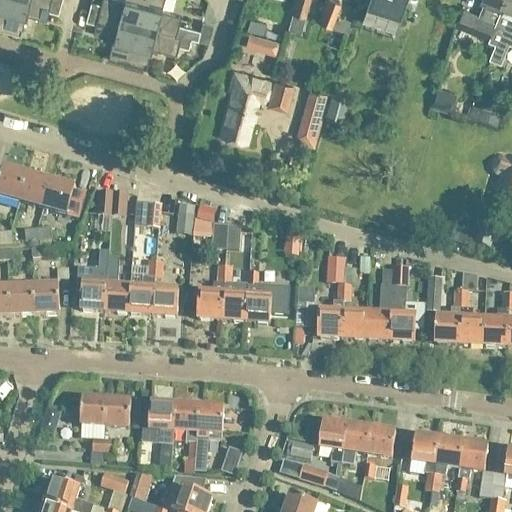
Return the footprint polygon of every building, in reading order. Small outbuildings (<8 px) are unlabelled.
[(0,0),(0,30),(20,36),(25,16),(45,21),(48,12),(57,14),(61,0),(0,0)] [(178,26),(181,17),(161,11),(163,0),(122,0),(122,1),(118,0),(101,0),(100,5),(90,2),(85,22),(95,24),(92,34),(112,39),(107,59),(145,69),(150,49),(170,55),(173,45),(198,52),(200,43),(197,42),(200,32),(188,29),(178,26)] [(304,17),(309,0),(294,0),(291,13),(304,17)] [(328,26),(338,2),(332,0),(324,0),(315,21),(328,26)] [(367,0),(365,8),(398,18),(404,0),(367,0)] [(463,9),(455,27),(471,33),(487,40),(503,0),(481,0),(480,2),(487,5),(482,17),(463,9)] [(511,0),(503,0),(487,40),(497,44),(491,59),(500,63),(506,48),(508,49),(509,44),(511,45),(511,0)] [(371,61),(387,18),(369,11),(354,51),(367,56),(359,79),(372,84),(380,64),(371,61)] [(424,17),(407,14),(405,29),(421,32),(424,17)] [(275,60),(280,44),(248,36),(244,52),(275,60)] [(352,79),(357,54),(342,51),(338,76),(352,79)] [(219,138),(245,145),(257,101),(263,103),(269,83),(233,73),(228,91),(232,91),(219,138)] [(294,87),(273,81),(266,108),(287,114),(294,87)] [(307,90),(304,103),(323,108),(326,95),(307,90)] [(339,121),(345,100),(330,96),(325,118),(339,121)] [(450,117),(453,105),(435,100),(431,112),(438,114),(450,117)] [(500,111),(471,110),(470,129),(499,130),(500,111)] [(511,203),(511,159),(505,158),(503,157),(500,158),(499,158),(497,159),(495,160),(493,163),(492,164),(492,166),(492,169),(492,170),(492,172),(493,174),(494,175),(495,176),(497,177),(498,178),(501,179),(494,198),(511,203)] [(0,198),(18,204),(26,175),(2,168),(0,175),(0,198)] [(42,210),(50,181),(26,175),(18,204),(42,210)] [(73,192),(74,188),(50,181),(42,210),(78,220),(85,195),(73,192)] [(96,215),(111,217),(113,194),(98,193),(96,215)] [(127,195),(113,194),(111,217),(125,218),(127,195)] [(157,230),(158,206),(146,205),(145,229),(157,230)] [(178,215),(176,236),(191,238),(193,207),(180,206),(179,215),(178,215)] [(490,249),(498,220),(483,215),(474,245),(490,249)] [(195,221),(193,238),(211,240),(213,225),(195,221)] [(226,251),(227,228),(214,227),(212,250),(226,251)] [(244,323),(246,297),(236,296),(237,286),(232,285),(233,269),(237,269),(240,229),(227,228),(226,251),(224,268),(220,322),(244,323)] [(51,241),(50,231),(37,232),(38,242),(51,241)] [(286,231),(285,243),(298,243),(299,232),(286,231)] [(38,242),(37,232),(24,233),(25,243),(38,242)] [(0,245),(12,244),(11,234),(0,234),(0,245)] [(45,260),(44,250),(31,251),(32,261),(45,260)] [(357,268),(356,251),(346,251),(347,269),(357,268)] [(21,262),(20,252),(7,253),(8,263),(21,262)] [(344,275),(345,271),(345,261),(326,260),(325,284),(344,284),(344,275)] [(162,263),(156,263),(148,262),(148,271),(161,272),(162,263)] [(220,322),(224,268),(218,268),(216,285),(213,285),(213,295),(198,294),(196,320),(220,322)] [(413,344),(414,318),(405,317),(406,293),(401,293),(401,289),(408,289),(409,269),(392,269),(392,273),(391,273),(388,343),(413,344)] [(161,281),(161,272),(148,271),(147,280),(154,281),(161,281)] [(356,271),(345,271),(344,275),(344,284),(344,286),(355,286),(356,271)] [(388,343),(391,273),(381,272),(379,316),(365,315),(364,342),(388,343)] [(257,288),(257,275),(248,274),(248,287),(257,288)] [(126,315),(128,288),(116,288),(117,278),(113,277),(106,277),(105,287),(104,287),(103,313),(126,315)] [(442,279),(428,278),(426,313),(440,314),(442,279)] [(151,317),(152,290),(153,290),(154,281),(147,280),(143,280),(142,289),(128,288),(126,315),(151,317)] [(103,313),(104,287),(81,285),(79,312),(103,313)] [(336,286),(336,295),(349,296),(350,287),(336,286)] [(58,316),(57,287),(32,288),(33,317),(58,316)] [(0,318),(9,318),(7,289),(0,288),(0,318)] [(33,317),(32,288),(7,289),(9,318),(33,317)] [(178,292),(153,290),(152,290),(151,317),(176,318),(178,292)] [(453,292),(453,301),(467,302),(467,293),(453,292)] [(349,304),(349,296),(336,295),(335,304),(343,304),(349,304)] [(511,295),(501,295),(501,304),(511,304),(511,295)] [(269,325),(270,299),(246,297),(244,323),(269,325)] [(466,311),(467,302),(453,301),(453,310),(459,310),(460,310),(466,311)] [(364,342),(365,315),(354,315),(354,305),(349,304),(343,304),(342,314),(341,314),(340,340),(364,342)] [(511,312),(511,304),(501,304),(501,312),(507,313),(508,313),(511,312)] [(297,305),(295,330),(297,330),(297,336),(306,337),(307,330),(312,331),(314,306),(297,305)] [(459,316),(459,310),(453,310),(449,310),(449,319),(435,319),(433,345),(457,346),(459,320),(459,316)] [(459,310),(459,316),(459,320),(457,346),(481,347),(482,321),(471,321),(472,311),(466,311),(460,310),(459,310)] [(505,349),(507,313),(501,312),(496,311),(495,322),(482,321),(481,347),(505,349)] [(340,340),(341,314),(317,313),(316,339),(340,340)] [(6,382),(0,387),(0,393),(6,399),(14,390),(6,382)] [(103,428),(105,402),(81,400),(79,427),(103,428)] [(128,430),(130,403),(105,402),(103,428),(128,430)] [(142,418),(140,445),(158,446),(171,447),(172,433),(174,406),(150,405),(149,418),(142,418)] [(174,406),(172,433),(186,434),(186,444),(189,444),(188,461),(194,462),(196,444),(196,441),(198,408),(174,406)] [(198,408),(196,441),(207,442),(207,435),(220,436),(222,410),(198,408)] [(76,438),(77,414),(57,413),(56,437),(76,438)] [(342,453),(346,427),(322,423),(318,449),(332,451),(331,465),(342,466),(344,453),(342,453)] [(367,457),(371,430),(346,427),(342,453),(344,453),(367,457)] [(390,460),(394,434),(371,430),(367,457),(390,460)] [(434,476),(439,441),(415,437),(411,463),(426,465),(424,475),(427,475),(425,484),(439,486),(440,477),(434,476)] [(102,454),(103,440),(92,440),(91,453),(102,454)] [(113,455),(114,441),(103,440),(102,454),(113,455)] [(194,462),(193,473),(205,474),(207,442),(196,441),(196,444),(194,462)] [(459,470),(463,444),(439,441),(434,476),(440,477),(446,478),(447,468),(459,470)] [(290,458),(311,462),(314,448),(293,444),(290,458)] [(483,474),(487,448),(463,444),(459,470),(457,480),(455,493),(464,495),(466,482),(469,482),(470,472),(483,474)] [(229,448),(220,473),(233,478),(242,453),(229,448)] [(511,451),(507,451),(503,477),(506,477),(504,490),(511,491),(511,451)] [(159,463),(158,472),(169,473),(170,464),(159,463)] [(372,481),(374,468),(365,466),(363,480),(372,481)] [(323,489),(336,494),(338,480),(327,476),(303,467),(298,481),(323,489)] [(124,496),(128,483),(105,476),(101,488),(124,496)] [(136,477),(129,499),(140,503),(147,480),(136,477)] [(201,497),(205,482),(175,480),(171,488),(163,511),(166,511),(207,511),(211,500),(201,497)] [(361,490),(338,480),(336,494),(359,503),(361,490)] [(75,502),(79,490),(51,481),(43,505),(64,511),(91,511),(93,508),(75,502)] [(436,505),(439,486),(425,484),(424,493),(431,494),(429,506),(431,506),(431,504),(436,505)] [(394,506),(403,507),(406,488),(397,487),(394,506)] [(314,511),(317,506),(288,496),(282,511),(314,511)] [(504,511),(506,503),(490,501),(488,511),(504,511)]
